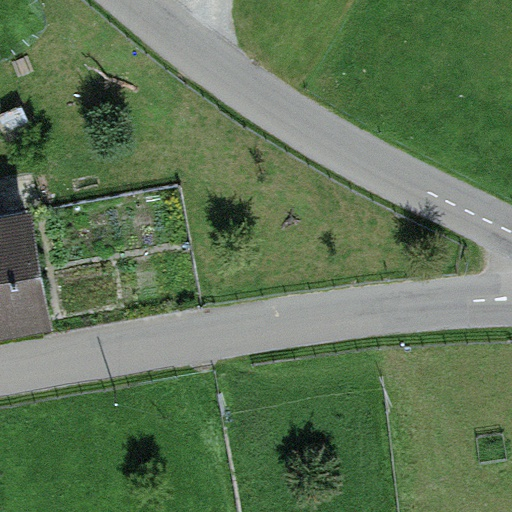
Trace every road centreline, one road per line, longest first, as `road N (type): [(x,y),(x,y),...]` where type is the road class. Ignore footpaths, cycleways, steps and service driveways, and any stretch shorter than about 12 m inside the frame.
road 1 (unclassified): [(511,298),(210,334),(0,370)]
road 2 (unclassified): [(139,0),(189,44),(336,144),(511,234)]
